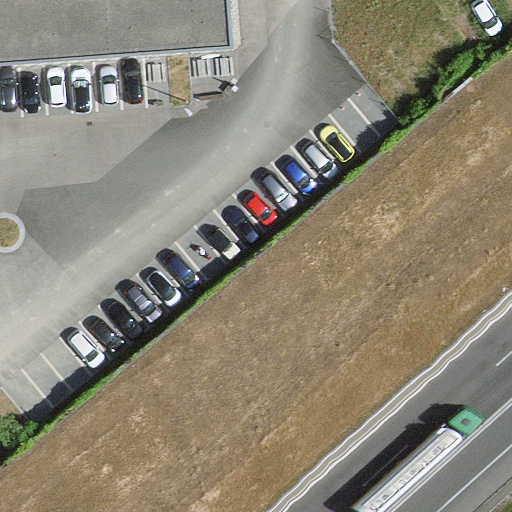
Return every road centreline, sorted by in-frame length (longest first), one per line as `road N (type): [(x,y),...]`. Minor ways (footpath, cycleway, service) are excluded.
road 1 (motorway): [(511,181),(80,511)]
road 2 (motorway): [(511,202),(173,511)]
road 3 (motorway): [(336,511),(467,393)]
road 4 (motorway): [(369,511),(467,393)]
